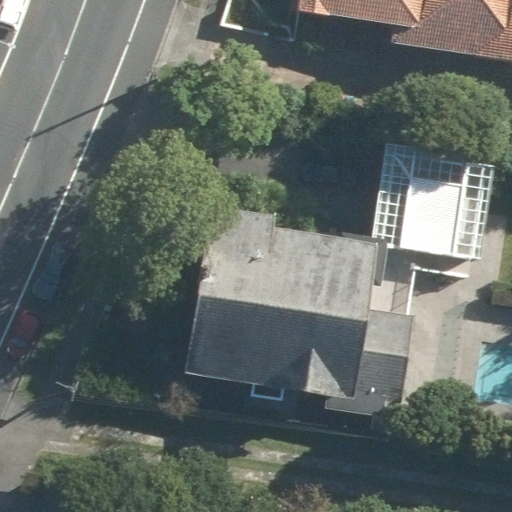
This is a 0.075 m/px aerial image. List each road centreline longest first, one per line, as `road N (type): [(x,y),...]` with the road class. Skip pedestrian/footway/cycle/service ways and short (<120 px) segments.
road 1 (unknown): [(0,364),(511,469)]
road 2 (secondary): [(98,0),(0,229)]
road 3 (unknown): [(331,0),(511,39)]
